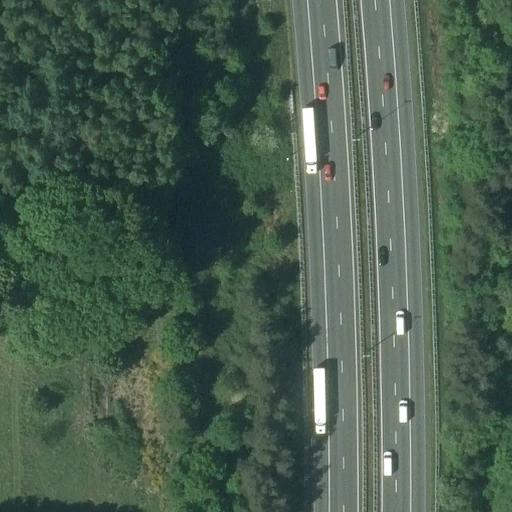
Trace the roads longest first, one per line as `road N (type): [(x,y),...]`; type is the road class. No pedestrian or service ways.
road 1 (motorway): [(400,511),(392,148),(379,0)]
road 2 (motorway): [(312,0),(326,193),(333,511)]
